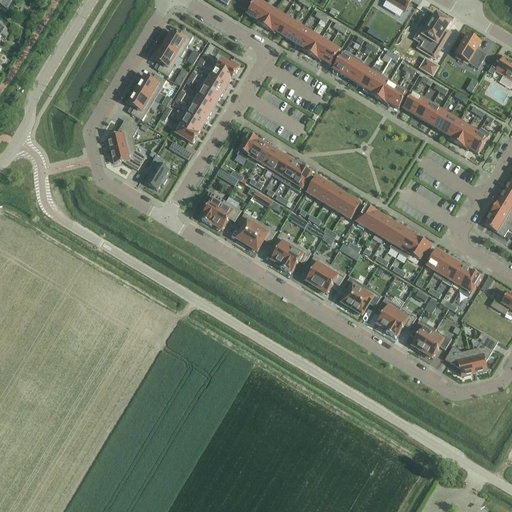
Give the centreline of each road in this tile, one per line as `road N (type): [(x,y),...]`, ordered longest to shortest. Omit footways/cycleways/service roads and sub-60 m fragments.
road 1 (unclassified): [(511,490),(52,213),(38,159),(16,143)]
road 2 (residential): [(166,219),(447,391),(461,396),(504,381),(511,368)]
road 3 (residential): [(181,0),(265,56),(166,219)]
road 4 (residential): [(169,0),(89,131),(102,182),(166,219)]
road 5 (residential): [(511,150),(460,241),(511,275)]
road 6 (tertiary): [(16,143),(32,99),(91,0)]
